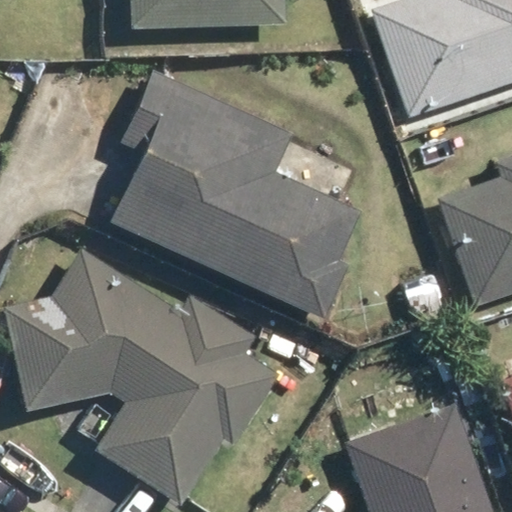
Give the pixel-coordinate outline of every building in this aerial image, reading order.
[(121,0),(123,31),(276,25),(274,0),(121,0)] [(511,0),(382,0),(360,8),(401,119),(511,79),(511,0)] [(284,129),(143,70),(111,145),(131,153),(97,232),(310,321),(356,213),(265,175),(284,129)] [(511,152),(486,162),(491,176),(429,198),(467,308),(511,292),(511,152)] [(75,251),(41,300),(0,306),(0,335),(16,414),(128,391),(87,452),(172,509),(216,443),(224,448),(271,375),(238,354),(250,337),(184,292),(171,311),(75,251)] [(511,377),(493,383),(511,440),(511,377)] [(486,511),(448,401),(334,440),(358,511),(486,511)]
